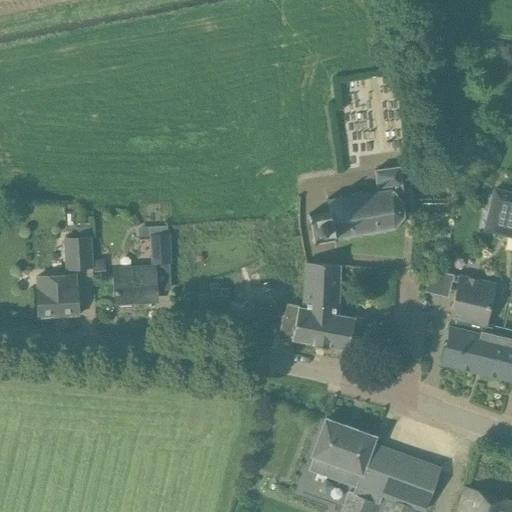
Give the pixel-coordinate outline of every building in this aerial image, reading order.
[(403,192),(399,167),(375,171),(378,191),(329,200),(328,198),(326,199),(328,209),(327,209),(327,212),(310,215),(308,214),(307,216),(310,218),(313,237),(311,240),(313,241),(315,238),(332,235),(333,242),(336,242),(335,239),(393,228),(394,230),(396,229),(394,227),(403,217),(406,218),(406,216),(404,215),(403,201),(397,196),(398,193),(403,192)] [(511,236),(511,193),(494,189),(489,211),(505,215),(500,234),(511,236)] [(168,234),(168,227),(138,228),(138,239),(150,238),(151,264),(170,263),(169,234),(168,234)] [(93,266),(91,236),(63,238),(65,275),(37,276),(37,288),(36,288),(37,298),(38,318),(78,315),(77,295),(77,285),(76,285),(75,274),(75,267),(93,266)] [(305,263),(303,308),(307,308),(307,314),(323,318),(325,312),(335,314),(336,310),(338,310),(340,265),(305,263)] [(155,278),(154,267),(114,269),(116,303),(133,302),(133,299),(156,297),(155,278)] [(483,324),(485,325),(495,284),(459,276),(450,316),(456,318),(453,329),(450,328),(441,362),(481,372),(491,333),(482,331),(483,324)] [(338,315),(338,310),(336,310),(335,314),(325,312),(323,318),(307,314),(307,308),(303,308),(288,305),(286,312),(285,317),(283,317),(280,332),(279,336),(348,350),(351,333),(362,335),(365,319),(354,317),(354,318),(338,315)] [(511,338),(491,333),(481,372),(511,379),(511,338)] [(377,511),(383,496),(415,507),(425,511),(434,487),(441,468),(373,444),(376,436),(326,418),(319,437),(312,455),(315,457),(310,469),(356,486),(363,488),(360,496),(349,492),(340,511),(377,511)] [(508,511),(511,500),(466,487),(460,506),(458,511),(508,511)]
